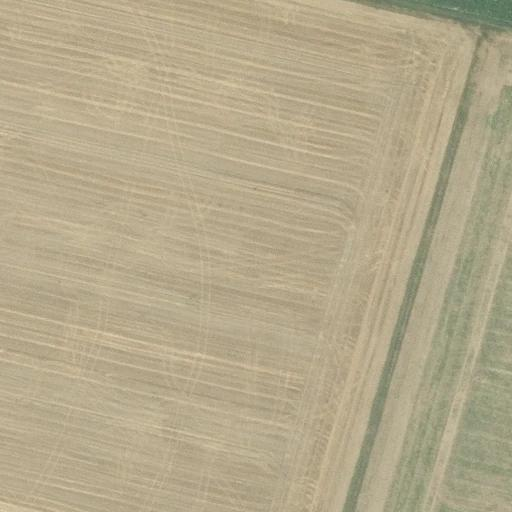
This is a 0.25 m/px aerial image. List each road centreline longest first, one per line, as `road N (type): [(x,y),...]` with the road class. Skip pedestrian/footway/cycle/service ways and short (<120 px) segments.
road 1 (track): [(484,25),(347,511)]
road 2 (track): [(370,0),(511,31)]
